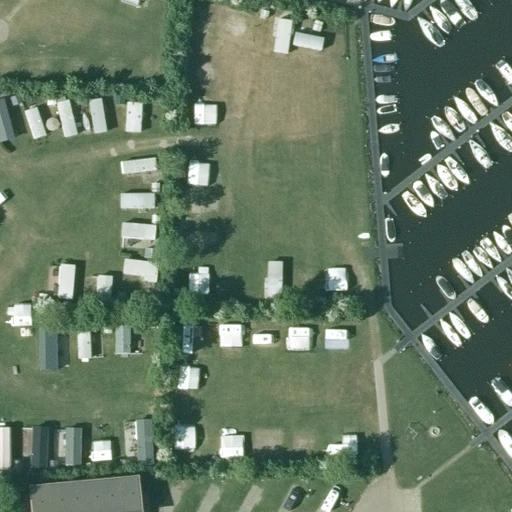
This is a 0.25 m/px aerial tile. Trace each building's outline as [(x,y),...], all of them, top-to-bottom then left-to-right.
[(146,15),(146,35),(159,36),(160,15),(146,15)] [(276,16),(274,53),(291,53),(292,17),(276,16)] [(320,52),(324,35),(295,28),(291,46),(320,52)] [(144,48),(144,73),(162,74),(162,48),(144,48)] [(114,60),(113,85),(131,85),(132,61),(114,60)] [(89,66),(71,67),(72,82),(90,81),(89,66)] [(218,110),(220,94),(191,91),(189,107),(218,110)] [(0,144),(11,142),(0,97),(0,144)] [(141,134),(142,101),(127,101),(125,134),(141,134)] [(81,103),(82,116),(98,115),(98,102),(81,103)] [(63,140),(75,137),(69,105),(57,107),(63,140)] [(26,110),(32,142),(45,139),(39,107),(26,110)] [(156,158),(121,160),(121,175),(157,173),(156,158)] [(222,187),(223,171),(182,170),(182,186),(222,187)] [(120,211),(149,212),(150,192),(120,191),(120,211)] [(221,213),(220,193),(184,194),(184,214),(221,213)] [(122,214),(121,241),(150,241),(151,215),(122,214)] [(219,248),(218,229),(185,230),(185,248),(219,248)] [(123,278),(158,279),(158,261),(147,260),(147,248),(124,247),(123,278)] [(317,283),(317,261),(302,262),(303,283),(317,283)] [(323,263),(322,289),(336,290),(337,263),(323,263)] [(76,265),(59,265),(58,296),(75,297),(76,265)] [(211,275),(187,274),(186,296),(210,297),(211,275)] [(98,275),(97,308),(112,308),(113,276),(98,275)] [(130,346),(131,320),(115,320),(115,346),(130,346)] [(225,322),(224,350),(244,351),(245,323),(225,322)] [(255,323),(254,338),(274,338),(274,324),(255,323)] [(312,352),(313,324),(287,324),(286,351),(312,352)] [(200,357),(204,331),(182,328),(178,354),(200,357)] [(40,331),(40,369),(54,369),(53,331),(40,331)] [(201,388),(200,361),(178,362),(179,388),(201,388)] [(101,458),(115,458),(114,427),(101,427),(101,458)] [(0,467),(9,467),(10,429),(0,428),(0,467)] [(32,430),(31,465),(47,465),(47,431),(32,430)] [(175,430),(165,435),(180,466),(190,462),(175,430)] [(80,461),(81,432),(69,432),(68,461),(80,461)] [(133,465),(151,464),(150,438),(132,439),(133,465)] [(294,442),(294,456),(322,457),(323,442),(294,442)] [(283,458),(283,445),(257,444),(257,458),(283,458)] [(141,511),(138,477),(28,488),(30,511),(141,511)]
